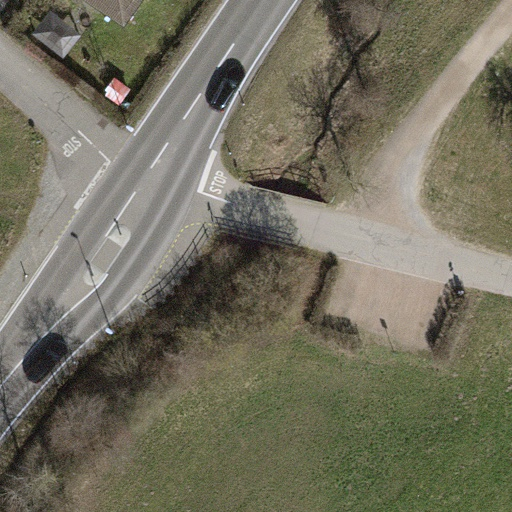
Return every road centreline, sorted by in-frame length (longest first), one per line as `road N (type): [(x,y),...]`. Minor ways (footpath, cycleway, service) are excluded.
road 1 (secondary): [(271,0),(0,392)]
road 2 (track): [(355,240),(388,164),(511,11)]
road 3 (track): [(0,65),(112,163),(153,178)]
